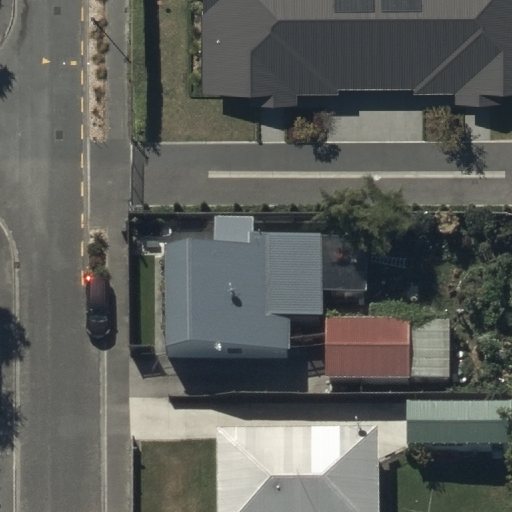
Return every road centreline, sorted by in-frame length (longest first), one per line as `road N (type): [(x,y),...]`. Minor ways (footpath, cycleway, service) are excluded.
road 1 (residential): [(58,511),(57,136)]
road 2 (residential): [(57,136),(57,0)]
